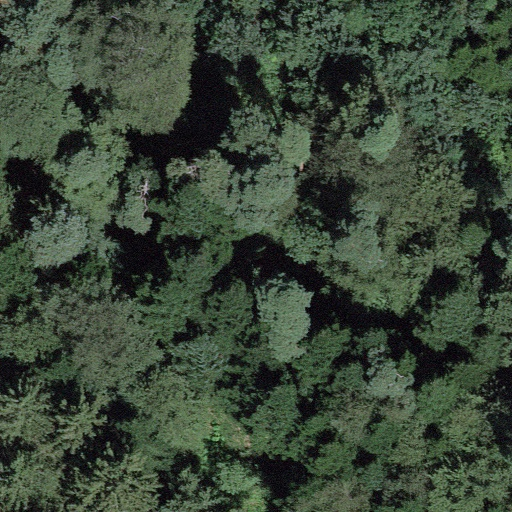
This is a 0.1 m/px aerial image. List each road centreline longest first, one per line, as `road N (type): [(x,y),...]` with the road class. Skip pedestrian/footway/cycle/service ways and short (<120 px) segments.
road 1 (track): [(266,511),(100,290)]
road 2 (track): [(0,141),(100,290)]
